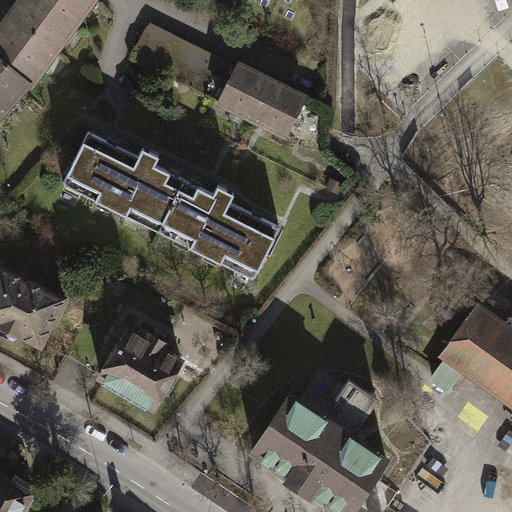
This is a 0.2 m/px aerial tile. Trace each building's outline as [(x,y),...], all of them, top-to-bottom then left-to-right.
[(20,0),(0,27),(0,57),(30,82),(32,84),(93,0),(20,0)] [(511,0),(454,0),(387,66),(511,194),(511,0)] [(169,76),(184,47),(146,28),(131,57),(169,76)] [(219,101),(234,72),(184,47),(169,76),(219,101)] [(0,115),(30,82),(0,57),(0,115)] [(249,116),(253,118),(272,79),(239,62),(234,72),(219,101),(237,110),(236,113),(247,119),(249,116)] [(306,96),(272,79),(253,118),(257,120),(255,123),(267,128),(268,126),(287,135),(306,96)] [(159,230),(184,178),(155,163),(159,155),(143,147),(139,155),(89,131),(63,183),(159,230)] [(184,178),(159,230),(254,277),(280,226),(230,201),(234,192),(218,184),(214,193),(184,178)] [(0,331),(13,338),(21,334),(41,344),(65,297),(3,266),(6,261),(0,258),(0,331)] [(148,339),(129,327),(101,375),(153,406),(181,359),(162,347),(166,342),(151,333),(148,339)] [(511,511),(511,370),(431,491),(463,511),(511,511)] [(328,418),(292,394),(254,449),(291,474),(288,478),(311,493),(314,489),(347,511),(349,511),(386,457),(350,433),(354,427),(357,428),(377,398),(350,380),(330,410),(332,412),(328,418)] [(11,481),(0,474),(0,511),(19,511),(31,492),(29,492),(33,485),(15,474),(11,481)]
